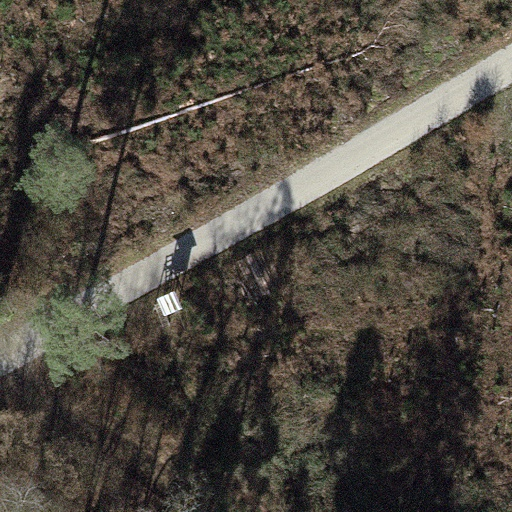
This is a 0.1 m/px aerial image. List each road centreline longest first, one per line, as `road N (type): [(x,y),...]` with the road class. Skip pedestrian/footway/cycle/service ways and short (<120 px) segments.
road 1 (track): [(511,61),(0,352)]
road 2 (track): [(199,511),(149,464),(23,403),(0,378)]
